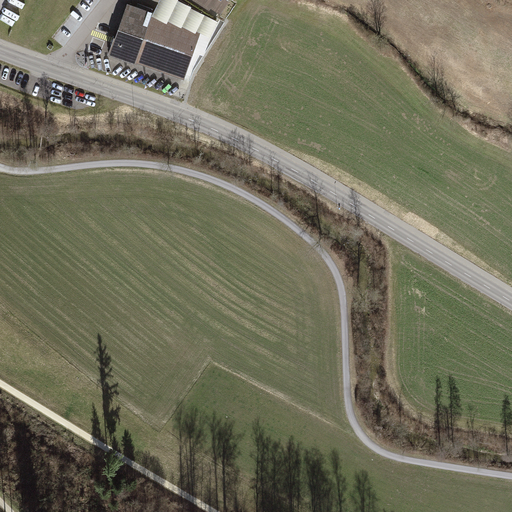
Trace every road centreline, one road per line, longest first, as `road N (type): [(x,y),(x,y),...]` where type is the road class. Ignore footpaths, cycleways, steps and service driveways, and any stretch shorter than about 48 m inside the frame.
road 1 (track): [(511,475),(407,460),(364,439),(349,413),(339,277),(313,241),(254,199),(164,166),(0,166)]
road 2 (tertiary): [(511,301),(234,138),(0,51)]
road 3 (track): [(0,375),(219,511)]
